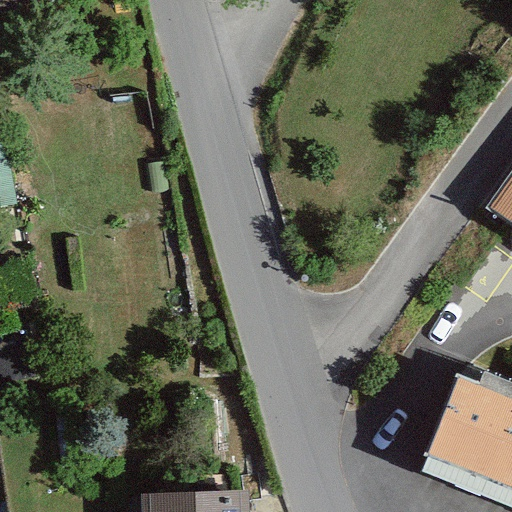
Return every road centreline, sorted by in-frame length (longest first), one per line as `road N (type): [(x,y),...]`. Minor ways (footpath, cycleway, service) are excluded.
road 1 (residential): [(276,376),(364,322),(511,134)]
road 2 (residential): [(213,130),(276,376)]
road 3 (residential): [(213,130),(283,0)]
road 4 (residential): [(276,376),(319,511)]
road 5 (residential): [(177,0),(213,130)]
